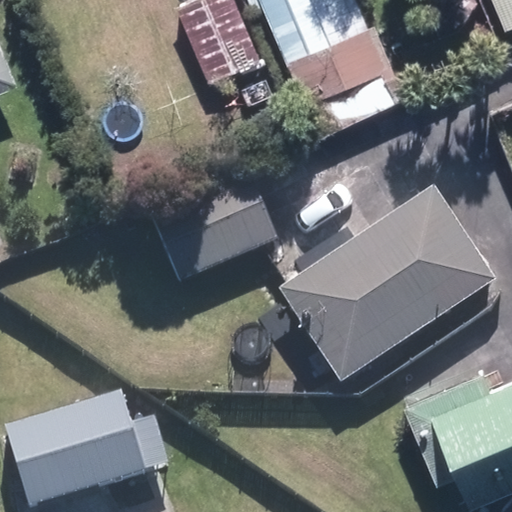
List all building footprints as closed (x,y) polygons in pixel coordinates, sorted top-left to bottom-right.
[(1,0),(0,0),(0,90),(31,79),(1,0)] [(248,0),(179,0),(178,1),(213,78),(272,51),(248,0)] [(272,0),(325,132),(412,98),(373,0),(272,0)] [(511,0),(500,0),(509,25),(511,23),(511,0)] [(253,165),(148,212),(181,287),(286,241),(253,165)] [(442,185),(289,283),(351,379),(503,281),(442,185)] [(0,204),(0,249),(15,244),(0,204)] [(457,479),(467,504),(511,486),(511,378),(505,382),(498,364),(406,400),(439,486),(457,479)] [(181,460),(164,409),(140,416),(130,385),(8,424),(34,507),(181,460)]
